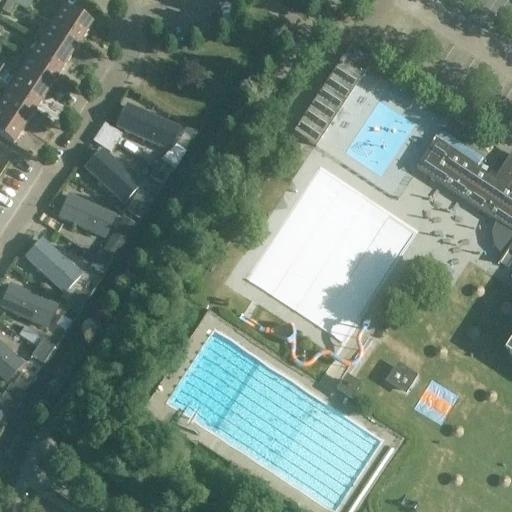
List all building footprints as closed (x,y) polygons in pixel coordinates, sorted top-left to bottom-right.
[(15,0),(7,0),(1,12),(10,17),(18,2),(15,0)] [(72,12),(62,6),(51,23),(80,42),(91,25),(72,12)] [(40,40),(69,60),(80,42),(51,23),(40,40)] [(69,60),(40,40),(28,58),(58,77),(69,60)] [(316,147),(371,63),(371,62),(349,48),(293,132),(316,147)] [(17,75),(46,94),(58,77),(28,58),(17,75)] [(46,94),(17,75),(6,92),(35,111),(46,94)] [(0,101),(0,113),(24,129),(35,111),(6,92),(0,101)] [(124,105),(115,127),(169,149),(178,127),(124,105)] [(0,113),(0,137),(12,146),(24,129),(0,113)] [(110,150),(122,132),(104,121),(93,139),(110,150)] [(436,141),(417,170),(495,222),(491,234),(494,248),(504,258),(500,264),(505,267),(511,256),(511,346),(507,354),(511,357),(511,154),(495,180),(436,141)] [(101,150),(85,167),(124,203),(140,186),(101,150)] [(154,170),(166,178),(171,170),(159,162),(154,170)] [(166,178),(154,170),(148,178),(160,186),(166,178)] [(67,196),(58,217),(106,237),(115,216),(67,196)] [(123,216),(108,239),(120,247),(135,224),(123,216)] [(41,240),(25,256),(63,292),(78,276),(41,240)] [(95,259),(107,267),(112,260),(100,252),(95,259)] [(107,267),(95,259),(90,267),(102,275),(107,267)] [(9,286),(0,306),(47,326),(56,306),(9,286)] [(36,349),(37,350),(48,357),(53,349),(41,341),(36,349)] [(0,344),(0,375),(6,381),(21,365),(0,344)] [(48,357),(37,350),(36,349),(31,357),(43,365),(48,357)] [(385,383),(406,397),(419,378),(397,364),(385,383)] [(345,375),(333,392),(350,404),(362,386),(345,375)]
